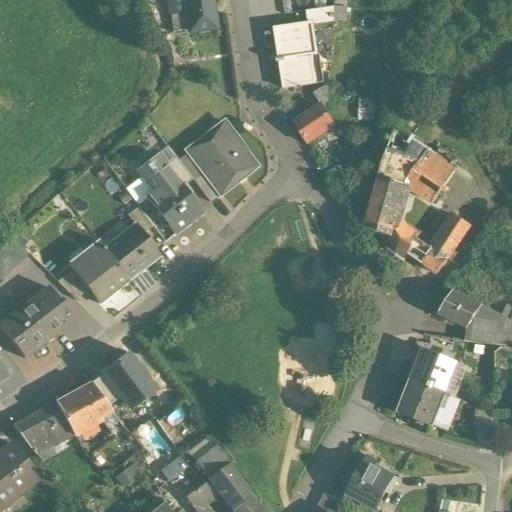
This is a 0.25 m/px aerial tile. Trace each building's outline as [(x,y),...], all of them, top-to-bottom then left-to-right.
[(165,0),(168,17),(184,14),(181,0),(165,0)] [(213,0),(181,0),(184,14),(187,33),(187,36),(218,32),(213,0)] [(333,0),(333,9),(346,10),(347,0),(333,0)] [(305,13),(307,27),(313,26),(313,28),(332,25),(333,9),(305,13)] [(333,9),(332,25),(346,24),(346,10),(333,9)] [(171,35),(187,33),(184,14),(168,17),(171,35)] [(307,27),(274,32),(282,91),(315,86),(311,59),(317,58),(313,28),(313,26),(307,27)] [(320,108),(323,113),(326,86),(312,95),(315,100),(320,108)] [(315,100),(289,117),(294,125),(320,108),(315,100)] [(432,110),(418,103),(417,105),(408,102),(405,109),(414,112),(412,118),(427,125),(432,110)] [(320,108),(294,125),(306,144),(331,127),(323,113),(320,108)] [(223,123),(207,136),(211,142),(190,159),(201,173),(219,196),(220,197),(258,168),(223,123)] [(427,125),(395,124),(377,179),(405,188),(408,190),(427,154),(418,148),(427,125)] [(251,129),(244,125),(242,129),(249,133),(251,129)] [(454,172),(427,154),(408,190),(431,205),(434,200),(454,172)] [(133,175),(150,198),(174,180),(164,166),(156,157),(133,175)] [(192,181),(174,158),(164,166),(174,180),(175,179),(183,188),(192,181)] [(219,196),(201,173),(192,181),(209,203),(219,196)] [(183,188),(175,179),(174,180),(150,198),(146,201),(174,236),(186,227),(186,228),(203,215),(183,188)] [(405,188),(377,179),(371,201),(364,230),(390,239),(395,224),(405,188)] [(440,204),(434,200),(431,205),(437,208),(440,204)] [(152,228),(138,209),(127,217),(135,227),(142,236),(152,228)] [(447,214),(443,219),(449,223),(453,217),(447,214)] [(430,251),(420,266),(436,276),(469,227),(453,217),(449,223),(430,251)] [(430,251),(404,234),(395,224),(390,239),(397,250),(420,266),(430,251)] [(135,227),(104,250),(128,282),(159,257),(142,236),(135,227)] [(10,238),(0,246),(0,281),(28,256),(10,238)] [(99,244),(84,255),(88,259),(74,271),(70,266),(69,267),(72,272),(88,292),(98,306),(128,282),(104,250),(99,244)] [(88,292),(72,272),(57,284),(75,302),(88,292)] [(48,290),(0,326),(0,329),(24,361),(75,321),(59,301),(58,302),(48,290)] [(481,309),(451,295),(437,318),(465,332),(466,332),(481,309)] [(511,309),(507,306),(500,319),(511,325),(511,309)] [(511,325),(500,319),(481,309),(466,332),(465,332),(463,344),(493,348),(511,350),(511,325)] [(456,365),(422,351),(409,381),(444,396),(456,365)] [(102,377),(119,399),(129,413),(157,392),(128,354),(100,374),(102,377)] [(91,386),(108,408),(119,399),(102,377),(91,385),(91,386)] [(444,396),(409,381),(396,414),(433,430),(447,397),(444,396)] [(91,386),(87,388),(96,405),(90,408),(98,423),(101,422),(108,417),(106,414),(110,411),(108,408),(91,386)] [(87,388),(56,404),(74,437),(98,423),(90,408),(96,405),(87,388)] [(56,404),(31,418),(40,435),(42,435),(50,430),(58,445),(74,437),(56,404)] [(476,410),(475,446),(491,447),(492,416),(476,410)] [(108,417),(101,422),(111,436),(123,428),(112,414),(108,417)] [(40,435),(31,418),(14,428),(33,453),(47,445),(42,435),(40,435)] [(47,445),(33,453),(41,464),(54,454),(50,450),(47,445)] [(11,446),(0,454),(0,505),(7,506),(39,480),(11,446)] [(190,466),(202,481),(228,464),(216,447),(190,466)] [(376,465),(366,459),(346,495),(376,511),(386,492),(391,494),(398,482),(374,469),(376,465)] [(202,481),(183,492),(195,511),(196,511),(203,508),(217,500),(227,511),(231,511),(253,497),(228,464),(202,481)] [(113,481),(121,493),(142,477),(134,466),(113,481)] [(344,511),(347,506),(325,493),(316,510),(320,511),(344,511)] [(264,511),(253,497),(231,511),(264,511)]
